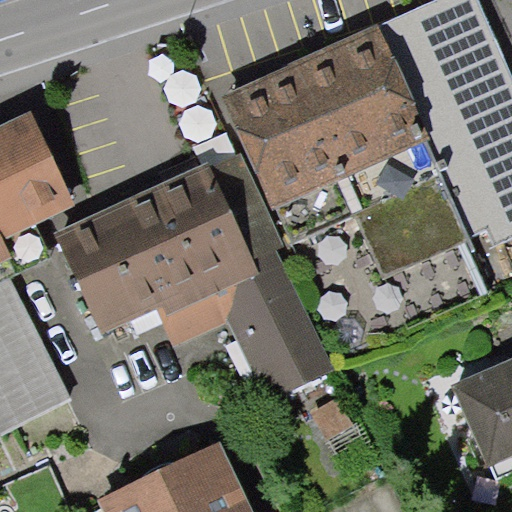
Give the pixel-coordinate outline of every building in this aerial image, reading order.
[(511,233),(511,86),(475,0),(444,0),(214,97),(239,156),(277,243),(443,173),(470,236),(490,228),(495,241),(511,233)] [(69,201),(27,112),(0,124),(0,232),(16,225),(69,201)] [(239,156),(56,237),(97,328),(217,274),(272,395),(332,368),(277,243),(239,156)] [(7,282),(0,285),(0,444),(70,410),(7,282)] [(511,339),(428,375),(482,502),(511,489),(511,339)] [(352,393),(306,413),(328,465),(375,445),(352,393)] [(244,511),(217,456),(105,511),(244,511)]
